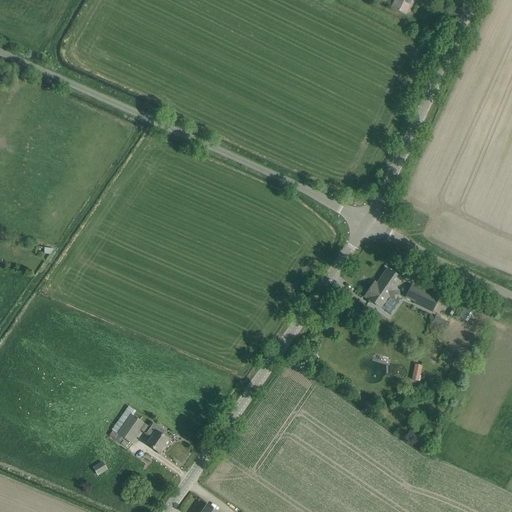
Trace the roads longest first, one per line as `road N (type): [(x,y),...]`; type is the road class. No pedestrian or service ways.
road 1 (unclassified): [(368,223),(0,54)]
road 2 (tertiary): [(166,511),(368,223)]
road 3 (tertiary): [(368,223),(471,0)]
road 4 (unclassified): [(511,295),(368,223)]
